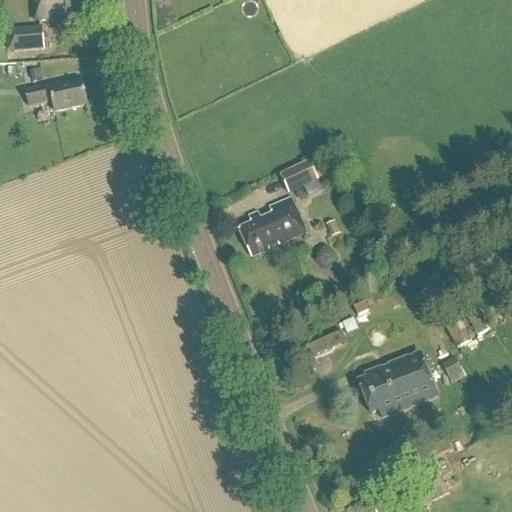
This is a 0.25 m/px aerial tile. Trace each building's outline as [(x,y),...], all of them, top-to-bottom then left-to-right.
[(34,0),(36,23),(61,21),(61,16),(97,13),(95,0),(34,0)] [(43,30),(7,33),(8,55),(45,52),(43,30)] [(30,110),(53,105),(56,116),(88,108),(83,83),(60,89),(60,86),(26,94),(30,110)] [(9,104),(0,107),(0,116),(3,125),(16,120),(9,104)] [(308,162),(278,177),(288,196),(318,181),(317,179),(324,176),(318,163),(311,167),(308,162)] [(257,213),(247,218),(251,227),(239,233),(252,261),(307,236),(290,199),(268,209),(271,216),(260,221),(257,213)] [(476,313),(446,331),(458,351),(488,333),(476,313)] [(359,385),(371,418),(380,415),(383,422),(438,401),(420,356),(414,359),(415,362),(411,363),(410,360),(388,369),(389,372),(383,374),(382,371),(366,378),(368,381),(359,385)] [(464,381),(456,363),(442,368),(443,369),(451,387),(464,381)] [(450,454),(445,444),(427,453),(432,463),(450,454)] [(489,450),(446,470),(458,497),(502,476),(489,450)] [(436,480),(414,490),(392,500),(397,511),(424,511),(446,502),(436,480)]
